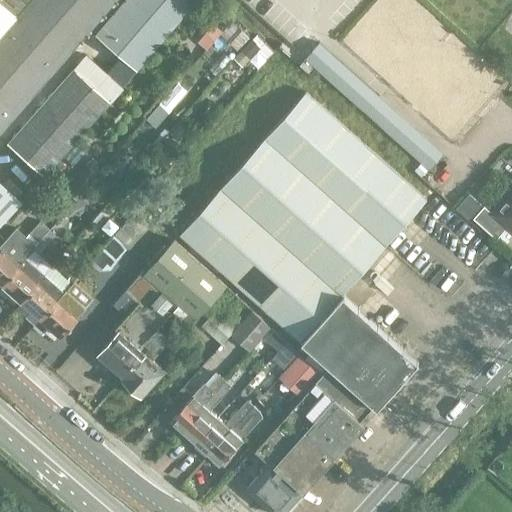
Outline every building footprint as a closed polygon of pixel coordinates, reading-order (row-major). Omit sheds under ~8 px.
[(0,0),(0,128),(111,0),(0,0)] [(133,68),(193,0),(122,0),(94,32),(133,68)] [(358,0),(354,0),(340,16),(349,24),(365,6),(358,0)] [(223,30),(239,46),(251,34),(235,18),(223,30)] [(197,36),(205,46),(224,30),(216,20),(197,36)] [(259,65),(275,48),(257,30),(241,47),(259,65)] [(495,32),(481,47),(489,54),(503,39),(495,32)] [(319,42),(306,57),(366,110),(379,95),(319,42)] [(6,143),(43,176),(110,101),(72,68),(6,143)] [(181,233),(302,340),(330,365),(323,373),(330,379),(338,386),(371,415),(378,407),(419,361),(344,293),(427,200),(306,92),(181,233)] [(385,107),(375,118),(421,159),(430,148),(385,107)] [(95,173),(85,165),(64,190),(74,198),(95,173)] [(0,224),(21,201),(0,182),(0,224)] [(461,184),(450,197),(471,216),(482,203),(461,184)] [(511,189),(492,212),(484,205),(473,217),(497,238),(506,227),(511,232),(511,189)] [(0,244),(0,284),(50,229),(39,220),(25,236),(15,227),(5,239),(0,244)] [(50,229),(0,284),(19,302),(52,265),(51,264),(50,266),(37,254),(55,233),(50,229)] [(112,234),(88,261),(103,274),(127,248),(112,234)] [(155,330),(157,327),(171,312),(188,327),(226,284),(174,237),(143,271),(142,271),(112,303),(125,314),(114,326),(119,331),(98,354),(124,377),(145,354),(161,335),(155,330)] [(52,265),(19,302),(39,319),(81,272),(76,268),(67,278),(52,265)] [(81,272),(39,319),(58,337),(84,309),(84,307),(83,305),(88,299),(79,292),(90,280),(81,272)] [(272,327),(250,307),(237,321),(239,322),(235,326),(229,333),(230,334),(250,352),(264,336),(272,327)] [(217,310),(202,326),(222,343),(230,334),(229,333),(235,326),(217,310)] [(145,354),(124,377),(123,379),(142,396),(164,372),(152,361),(171,340),(157,327),(155,330),(161,335),(145,354)] [(272,327),(264,336),(279,349),(287,340),(272,327)] [(279,349),(273,355),(286,367),(299,352),(287,340),(279,349)] [(286,367),(278,376),(302,397),(323,373),(299,352),(286,367)] [(284,511),(363,424),(371,415),(338,386),(330,379),(323,373),(302,397),(255,450),(269,463),(246,489),(272,511),(284,511)] [(171,421),(183,432),(206,407),(203,405),(226,380),(225,380),(220,375),(209,387),(205,383),(171,421)] [(206,407),(183,432),(195,443),(219,416),(212,410),(233,386),(226,380),(203,405),(206,407)] [(230,428),(207,454),(220,465),(255,425),(259,420),(272,406),(274,399),(266,392),(255,405),(232,431),(230,428)] [(219,416),(195,443),(207,454),(230,428),(232,431),(255,405),(248,400),(227,423),(219,416)]
